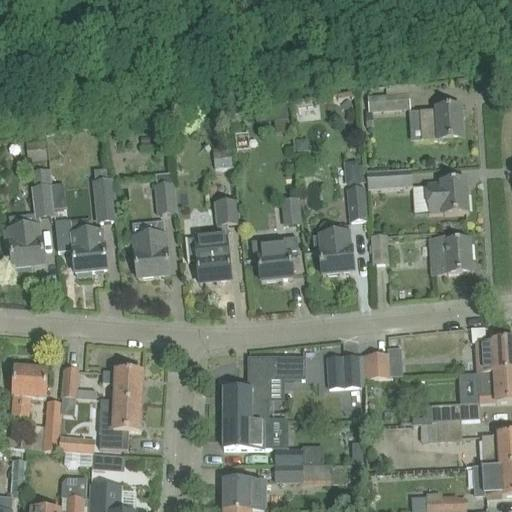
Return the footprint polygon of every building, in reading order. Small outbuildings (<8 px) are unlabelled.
[(387,98),(369,99),(370,114),(370,115),(372,115),(411,113),(410,96),(405,97),(387,98)] [(287,108),(255,112),(257,125),(274,123),(276,136),(290,134),(287,108)] [(422,115),(420,115),(422,145),(439,144),(443,144),(463,142),(461,110),(441,112),(437,112),(437,113),(422,115)] [(229,115),(210,117),(211,134),(230,132),(229,115)] [(303,142),(296,143),(297,155),(309,154),(308,146),(303,142)] [(28,161),(46,159),(45,143),(26,145),(28,161)] [(215,172),(233,170),(231,152),(213,154),(215,172)] [(35,190),(32,191),(35,217),(35,223),(39,222),(55,220),(55,213),(52,188),(51,181),(50,173),(34,175),(34,178),(35,183),(36,190),(35,190)] [(369,193),(412,191),(411,173),(368,176),(369,193)] [(96,186),(100,226),(116,224),(111,184),(110,185),(96,186)] [(468,216),(466,184),(442,186),(442,187),(427,188),(428,208),(429,216),(444,216),(444,218),(468,216)] [(157,190),(155,190),(158,218),(178,216),(175,188),(173,188),(157,190)] [(365,192),(349,193),(352,225),(368,224),(365,192)] [(299,201),(283,203),(286,229),(302,227),(299,201)] [(217,230),(241,227),(238,204),(214,207),(217,230)] [(71,224),(56,225),(59,256),(74,254),(74,253),(72,239),(71,224)] [(168,255),(166,255),(163,225),(158,225),(155,233),(155,237),(134,239),(138,282),(170,279),(168,255)] [(320,240),(313,240),(315,256),(321,255),(323,278),(355,275),(352,252),(350,252),(348,229),(337,230),(335,227),(331,225),(328,225),(324,226),(321,229),(319,233),(319,237),(320,240)] [(218,240),(186,243),(188,265),(198,264),(200,287),(232,284),(230,260),(228,260),(227,245),(226,240),(229,240),(228,229),(217,230),(218,240)] [(14,272),(45,269),(42,230),(10,233),(10,234),(4,234),(6,249),(11,249),(14,272)] [(91,237),(72,239),(74,253),(74,257),(76,277),(78,277),(79,281),(92,280),(92,275),(96,275),(104,274),(108,274),(106,254),(106,250),(104,250),(103,236),(94,237),(91,237)] [(373,268),(389,268),(388,240),(372,240),(373,268)] [(298,241),(252,246),(254,261),(254,263),(259,262),(262,285),(294,281),(291,258),(290,258),(290,255),(299,254),(299,253),(298,241)] [(451,246),(451,243),(431,244),(434,278),(453,276),(453,278),(473,276),(470,244),(451,246)] [(511,343),(477,346),(475,346),(477,377),(478,377),(511,374),(511,343)] [(365,360),(359,361),(360,380),(361,390),(365,390),(364,383),(367,383),(392,381),(404,381),(402,352),(388,353),(388,359),(365,360)] [(330,392),(361,390),(359,361),(328,362),(330,392)] [(225,394),(224,423),(269,423),(269,405),(269,383),(284,383),(305,383),(305,362),(249,362),(249,388),(237,388),(237,394),(225,394)] [(48,375),(17,373),(18,372),(17,371),(13,419),(29,420),(31,401),(46,402),(49,374),(48,374),(48,375)] [(97,404),(97,394),(78,393),(79,374),(65,373),(63,402),(97,404)] [(477,377),(459,378),(460,407),(480,406),(480,407),(481,406),(497,406),(501,406),(511,405),(511,374),(478,377),(477,377)] [(104,375),(103,388),(116,388),(115,405),(143,406),(144,376),(142,376),(117,375),(117,376),(104,375)] [(101,438),(100,453),(128,454),(129,435),(141,436),(143,406),(115,405),(102,404),(101,438)] [(49,406),(45,454),(59,455),(61,440),(62,426),(61,426),(62,407),(49,406)] [(460,407),(431,409),(432,426),(437,426),(438,426),(461,425),(481,423),(480,407),(480,406),(460,407)] [(224,423),(224,453),(272,453),(272,424),(272,423),(273,423),(269,423),(224,423)] [(432,427),(422,428),(423,446),(438,446),(462,445),(461,425),(438,426),(437,426),(432,426),(432,427)] [(499,439),(482,440),(483,451),(484,470),(500,469),(511,468),(511,437),(502,438),(499,438),(499,439)] [(15,451),(15,441),(3,440),(3,450),(15,451)] [(61,440),(59,455),(94,458),(95,458),(96,442),(61,440)] [(364,449),(351,450),(352,467),(365,466),(364,449)] [(289,453),(277,453),(277,469),(303,469),(303,453),(289,453)] [(124,475),(125,460),(95,458),(94,458),(93,473),(124,475)] [(13,462),(11,497),(24,497),(26,463),(13,462)] [(511,468),(500,469),(484,470),(484,471),(485,493),(486,500),(502,499),(502,500),(506,499),(511,499),(511,468)] [(331,488),(331,469),(303,469),(277,469),(277,486),(302,486),(302,488),(331,488)] [(90,511),(91,502),(86,502),(87,483),(67,482),(63,487),(62,501),(63,501),(62,511),(90,511)] [(264,511),(265,485),(224,485),(224,511),(264,511)] [(122,511),(123,489),(92,488),(91,502),(90,511),(122,511)] [(442,497),(428,497),(428,511),(465,511),(465,501),(458,502),(458,499),(442,500),(442,497)] [(0,507),(0,502),(0,501),(0,511),(12,511),(12,509),(0,508),(0,507)]
